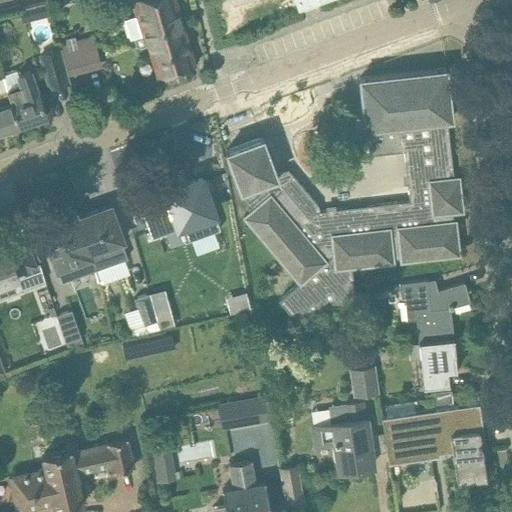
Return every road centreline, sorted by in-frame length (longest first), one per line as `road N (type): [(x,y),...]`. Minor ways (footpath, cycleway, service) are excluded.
road 1 (residential): [(0,173),(466,0)]
road 2 (unclassified): [(511,286),(480,0)]
